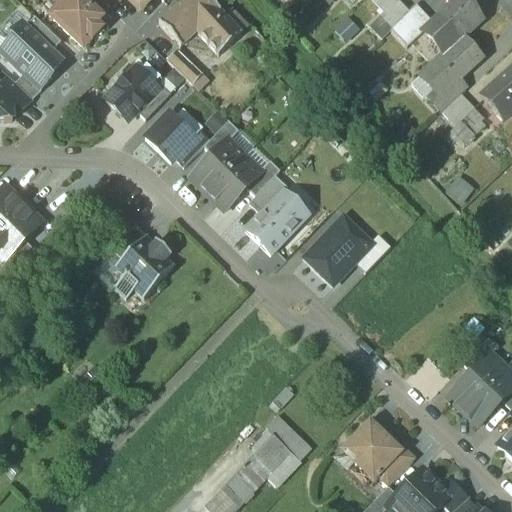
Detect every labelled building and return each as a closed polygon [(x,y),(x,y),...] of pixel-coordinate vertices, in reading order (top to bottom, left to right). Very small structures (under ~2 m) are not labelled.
[(100,19),(80,0),(66,0),(49,19),(82,51),(90,42),(90,43),(99,34),(99,33),(107,25),(100,18),(100,19)] [(108,10),(98,0),(80,0),(100,19),(100,18),(108,10)] [(241,39),(205,0),(188,0),(158,28),(179,52),(196,37),(217,60),(241,39)] [(460,0),(435,23),(458,46),(461,44),(482,24),(460,0)] [(412,13),(390,35),(406,52),(411,48),(423,36),(422,35),(431,27),(415,10),(412,13)] [(60,46),(34,21),(24,31),(50,56),(60,46)] [(458,46),(435,23),(431,27),(422,35),(444,58),(444,59),(458,46)] [(24,31),(21,29),(9,41),(12,44),(0,56),(0,57),(22,80),(38,95),(39,94),(51,82),(48,79),(60,66),(50,56),(24,31)] [(444,58),(423,36),(411,48),(432,70),(444,58)] [(479,64),(461,44),(458,46),(444,59),(444,58),(432,70),(420,80),(434,95),(439,101),(455,86),(479,64)] [(202,79),(179,57),(175,56),(166,65),(192,90),(202,79)] [(511,71),(492,89),(511,110),(511,71)] [(153,91),(134,73),(104,104),(127,127),(136,117),(157,95),(153,91)] [(38,95),(22,80),(14,88),(31,105),(40,95),(39,94),(38,95)] [(14,88),(7,81),(0,88),(0,91),(17,107),(16,109),(21,115),(31,105),(14,88)] [(455,86),(439,101),(434,95),(426,103),(441,117),(459,100),(464,95),(455,86)] [(157,95),(136,117),(145,125),(170,99),(157,87),(153,91),(157,95)] [(511,116),(511,110),(492,89),(478,103),(501,127),(511,116)] [(0,125),(11,126),(11,114),(16,109),(17,107),(0,91),(0,125)] [(472,113),(459,100),(441,117),(450,127),(452,125),(456,129),(458,126),(472,113)] [(472,113),(458,126),(468,137),(478,127),(482,124),(472,113)] [(194,141),(169,117),(144,143),(170,168),(174,164),(194,142),(194,141)] [(237,136),(227,126),(208,146),(202,152),(211,160),(226,144),(228,146),(237,136)] [(456,129),(448,136),(462,151),(472,141),(468,137),(458,126),(456,129)] [(478,127),(468,137),(472,141),(482,131),(478,127)] [(194,142),(174,164),(183,172),(202,152),(208,146),(198,137),(194,141),(194,142)] [(211,160),(190,182),(197,189),(196,191),(206,200),(243,161),(228,146),(226,144),(211,160)] [(243,161),(206,200),(216,210),(217,208),(225,215),(246,194),(261,178),(259,176),(243,161)] [(269,166),(259,176),(261,178),(246,194),(254,202),(279,176),(269,166)] [(474,192),(459,180),(445,198),(460,209),(474,192)] [(251,206),(262,216),(280,197),(284,192),(273,182),(251,206)] [(0,195),(0,232),(23,209),(5,191),(0,195)] [(244,236),(269,259),(305,219),(280,197),(262,216),(244,236)] [(23,209),(0,232),(0,262),(3,266),(24,245),(41,227),(23,209)] [(345,220),(303,265),(330,290),(353,265),(372,245),(345,220)] [(135,231),(111,255),(121,265),(145,241),(135,231)] [(121,265),(115,272),(124,281),(113,292),(125,304),(134,294),(143,303),(173,272),(164,264),(169,259),(156,246),(153,249),(145,241),(121,265)] [(372,245),(353,265),(365,275),(385,251),(374,241),(372,245)] [(24,245),(3,266),(12,275),(33,254),(24,245)] [(496,352),(487,343),(462,369),(470,377),(488,358),(489,359),(496,352)] [(470,377),(447,402),(462,416),(504,373),(489,359),(488,358),(470,377)] [(511,380),(504,373),(462,416),(478,431),(501,407),(511,395),(511,380)] [(511,395),(501,407),(510,415),(511,412),(511,395)] [(51,415),(46,421),(53,427),(58,422),(51,415)] [(379,438),(369,428),(336,461),(347,473),(353,466),(372,484),(376,480),(401,454),(402,453),(382,435),(379,438)] [(511,433),(497,449),(511,464),(511,433)] [(78,435),(72,442),(82,451),(89,444),(78,435)] [(271,438),(203,510),(204,511),(235,511),(289,455),(271,438)] [(401,454),(376,480),(387,491),(412,465),(401,454)] [(440,491),(422,474),(396,500),(386,510),(387,511),(437,511),(440,509),(456,491),(448,483),(440,491)] [(387,491),(366,511),(386,511),(387,511),(386,510),(396,500),(387,491)] [(468,503),(456,491),(440,509),(443,511),(457,511),(467,503),(468,503)] [(457,511),(474,511),(467,503),(457,511)]
